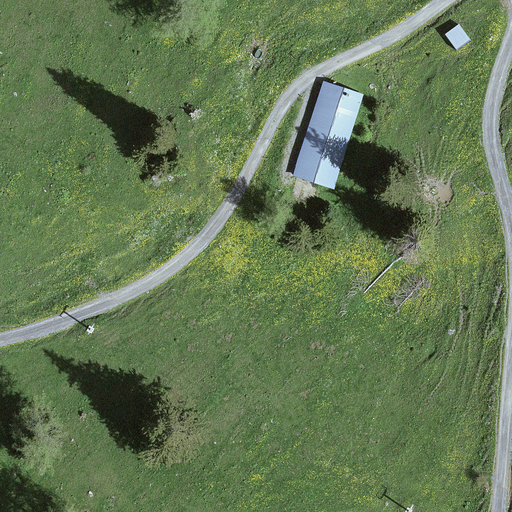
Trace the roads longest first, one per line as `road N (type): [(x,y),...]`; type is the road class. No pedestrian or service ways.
road 1 (track): [(447,0),(408,28),(312,71),(272,120),(205,233),(177,258),(33,329),(0,336)]
road 2 (track): [(511,220),(492,125),(496,83),(511,43)]
road 3 (track): [(500,511),(511,356)]
